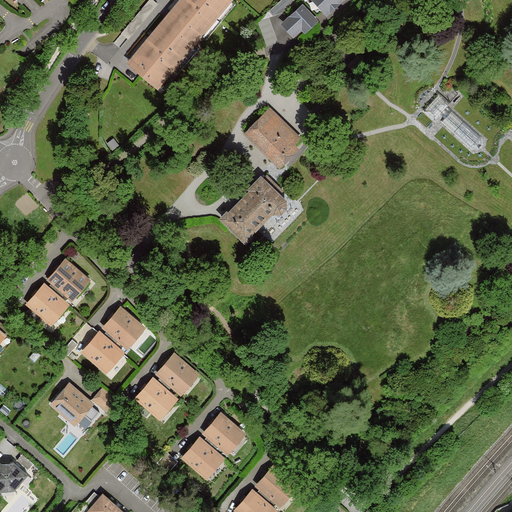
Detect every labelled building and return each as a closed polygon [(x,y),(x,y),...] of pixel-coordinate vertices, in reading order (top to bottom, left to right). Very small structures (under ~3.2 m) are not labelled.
[(179,0),(167,15),(201,43),(220,21),(193,0),(179,0)] [(193,0),(220,21),(238,0),(193,0)] [(340,0),(314,0),(327,13),(340,0)] [(303,2),(282,22),(294,35),(302,27),(305,31),(318,19),(303,2)] [(148,37),(182,66),(201,43),(167,15),(148,37)] [(182,66),(148,37),(128,61),(162,90),(182,66)] [(359,53),(349,64),(364,77),(374,65),(359,53)] [(439,94),(423,111),(434,121),(440,114),(445,118),(441,121),(471,147),(473,149),(476,149),(477,149),(479,148),(481,146),(482,144),(482,142),(481,140),(480,137),(446,107),(450,103),(439,94)] [(298,137),(269,108),(246,131),(279,165),(297,147),(293,143),(298,137)] [(285,199),(261,176),(249,187),(250,189),(227,213),(226,211),(220,217),(245,241),(251,235),(250,234),(272,211),(273,212),(281,212),(285,207),(285,199)] [(87,280),(66,261),(50,279),(53,281),(66,292),(72,298),(87,280)] [(66,292),(53,281),(47,288),(60,299),(66,292)] [(60,299),(47,288),(45,285),(29,303),(32,306),(43,315),(51,322),(66,304),(60,299)] [(43,315),(32,306),(26,312),(38,322),(43,315)] [(143,328),(121,309),(106,327),(108,329),(120,339),(127,345),(143,328)] [(120,339),(108,329),(103,336),(114,346),(120,339)] [(114,346),(103,336),(100,333),(84,351),(87,354),(99,363),(106,370),(122,352),(114,346)] [(63,350),(68,355),(78,344),(75,341),(72,339),(63,350)] [(196,374),(175,355),(159,373),(162,375),(173,385),(181,392),(196,374)] [(173,385),(162,375),(156,382),(167,392),(173,385)] [(167,392),(156,382),(153,380),(138,397),(141,399),(152,410),(160,416),(175,398),(167,392)] [(91,405),(69,385),(54,402),(76,422),(91,405)] [(103,389),(94,399),(106,410),(115,400),(103,389)] [(152,410),(141,399),(135,406),(146,416),(152,410)] [(243,433),(221,414),(206,432),(209,435),(220,444),(228,451),(243,433)] [(220,444),(209,435),(203,441),(214,451),(220,444)] [(214,451),(203,441),(200,439),(185,457),(187,459),(199,469),(206,475),(222,458),(214,451)] [(173,456),(167,451),(157,463),(169,472),(178,461),(173,456)] [(34,464),(23,454),(17,460),(28,470),(34,464)] [(14,463),(0,463),(0,489),(1,490),(16,489),(28,475),(14,463)] [(296,485),(274,467),(259,485),(261,487),(273,497),(280,503),(296,485)] [(273,497),(261,487),(256,494),(267,503),(273,497)] [(267,503),(256,494),(253,491),(238,509),(240,511),(241,511),(272,511),(275,510),(267,503)] [(91,506),(100,496),(94,492),(86,501),(91,506)] [(90,511),(106,511),(115,503),(103,492),(100,496),(91,506),(88,510),(90,511)] [(328,500),(322,507),(327,511),(333,511),(337,508),(328,500)] [(125,511),(115,503),(106,511),(125,511)]
